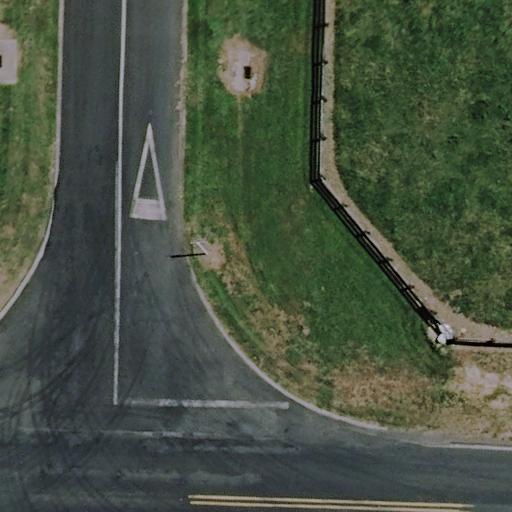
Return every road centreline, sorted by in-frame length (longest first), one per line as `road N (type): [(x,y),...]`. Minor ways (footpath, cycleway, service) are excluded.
road 1 (residential): [(114,497),(124,0)]
road 2 (tertiary): [(511,510),(114,497)]
